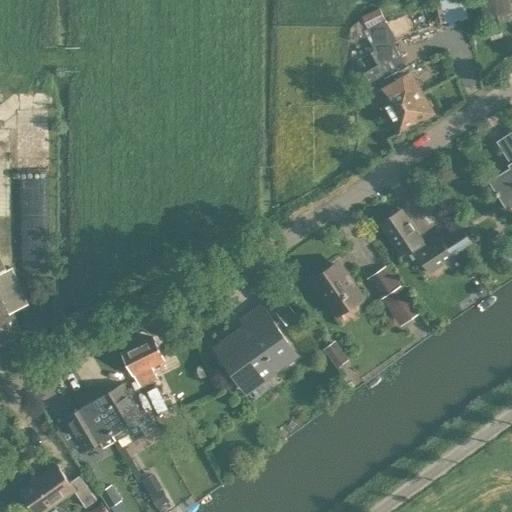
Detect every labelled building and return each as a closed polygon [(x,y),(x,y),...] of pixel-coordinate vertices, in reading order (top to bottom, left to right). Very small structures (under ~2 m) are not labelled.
[(410,14),(404,0),(401,0),(394,3),(399,18),(410,14)] [(481,0),(484,12),(511,6),(511,4),(511,0),(481,0)] [(395,35),(397,34),(380,3),(362,11),(368,23),(364,26),(375,46),(356,57),(372,86),(374,84),(399,129),(435,108),(395,35)] [(499,23),(489,25),(491,34),(501,31),(499,23)] [(511,161),(490,175),(508,203),(511,200),(511,125),(497,134),(511,156),(511,161)] [(402,203),(381,217),(402,249),(413,241),(431,266),(454,251),(453,250),(442,233),(440,231),(426,240),(402,203)] [(462,219),(452,226),(464,243),(474,237),(462,219)] [(503,224),(491,232),(497,243),(510,235),(503,224)] [(452,226),(442,233),(453,250),(464,243),(452,226)] [(507,238),(499,244),(510,261),(511,259),(511,243),(507,238)] [(0,335),(21,326),(11,305),(28,299),(11,262),(8,264),(0,246),(0,335)] [(312,273),(338,310),(365,292),(340,254),(312,273)] [(51,282),(49,258),(33,259),(35,283),(51,282)] [(387,260),(368,272),(381,291),(400,319),(402,317),(417,306),(387,260)] [(476,280),(475,285),(478,289),(482,290),(487,287),(487,283),(485,279),(480,278),(476,280)] [(275,302),(286,317),(298,308),(287,293),(275,302)] [(263,377),(299,350),(262,298),(241,312),(244,317),(214,339),(223,352),(243,380),(257,370),(263,377)] [(153,361),(165,355),(153,330),(122,346),(140,382),(159,372),(153,361)] [(335,334),(324,342),(337,361),(349,353),(335,334)] [(139,413),(143,411),(123,377),(104,388),(98,379),(87,385),(117,435),(130,427),(134,434),(147,427),(139,413)] [(158,407),(168,403),(157,381),(147,385),(158,407)] [(58,424),(56,425),(69,444),(78,438),(83,446),(101,436),(105,442),(117,435),(87,385),(75,392),(81,401),(63,412),(64,413),(55,419),(58,424)] [(21,484),(39,510),(75,485),(86,501),(97,493),(80,469),(70,476),(58,459),(21,484)] [(154,467),(141,474),(150,488),(163,481),(154,467)] [(112,478),(99,486),(109,501),(122,493),(112,478)] [(163,483),(151,490),(157,500),(169,494),(163,483)] [(103,511),(110,507),(103,496),(85,509),(87,511),(103,511)]
